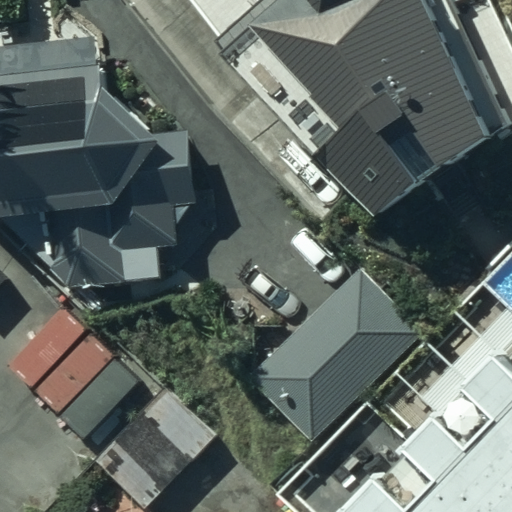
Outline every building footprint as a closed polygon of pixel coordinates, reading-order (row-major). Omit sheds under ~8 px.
[(192,0),(311,133),(306,137),(371,209),(379,203),(386,210),(511,123),(457,0),(192,0)] [(0,213),(56,209),(59,266),(73,287),(165,277),(163,243),(182,241),(180,199),(201,199),(195,129),(164,130),(112,83),(110,59),(101,60),(100,41),(0,48),(0,213)] [(366,265),(253,376),(315,440),(428,329),(366,265)] [(511,511),(511,350),(506,345),(473,378),(505,411),(480,436),(450,406),(414,442),(445,473),(420,499),(387,467),(352,502),(362,511),(511,511)] [(173,388),(101,463),(149,509),(221,434),(173,388)]
